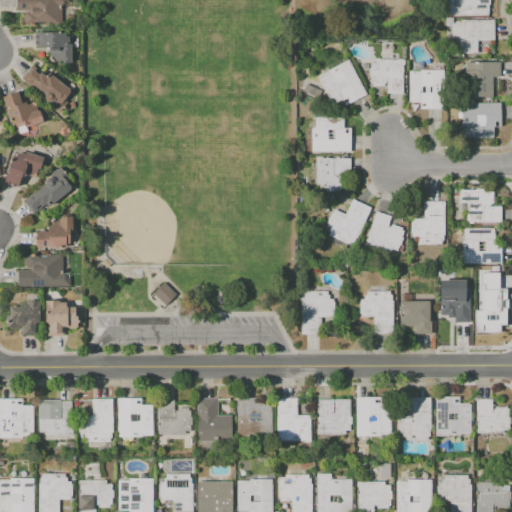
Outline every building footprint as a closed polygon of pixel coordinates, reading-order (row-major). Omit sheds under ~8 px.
[(16,0),(69,0),(69,2),(62,2),(62,25),(45,25),(45,22),(36,22),(36,25),(24,25),(24,10),(17,10),(16,0)] [(448,0),(487,0),(488,3),(484,3),(484,0),(481,0),(481,3),(479,3),(479,15),(448,16),(448,0)] [(451,23),(454,23),(454,22),(460,22),(460,20),(493,19),(493,40),(476,41),(476,53),(451,53),(451,23)] [(36,33),(64,32),(64,36),(69,36),(69,43),(71,43),(72,63),(59,63),(59,61),(49,61),(49,50),(47,50),(47,46),(36,46),(36,33)] [(370,83),(369,62),(376,62),(376,59),(404,59),(404,65),(401,65),(402,93),(387,94),(387,85),(372,85),(372,83),(370,83)] [(348,60),(366,93),(344,104),(341,99),(332,104),(317,76),(348,60)] [(464,62),(499,61),(500,77),(492,77),(493,97),(465,97),(464,62)] [(71,91),(69,94),(70,94),(59,109),(22,79),(31,68),(39,74),(41,72),(46,76),(49,72),(71,91)] [(443,109),(419,110),(419,102),(409,102),(408,71),(419,71),(419,70),(442,69),(443,109)] [(11,125),(3,97),(18,92),(21,103),(26,102),(26,105),(37,102),(39,111),(41,111),(44,121),(16,129),(15,124),(11,125)] [(499,103),(500,139),(465,139),(464,104),(499,103)] [(311,152),(311,128),(312,128),(312,117),(343,117),(343,127),(350,127),(350,151),(311,152)] [(43,157),(36,177),(26,173),(24,177),(21,176),(17,188),(3,183),(13,154),(16,155),(17,152),(24,155),(25,151),(43,157)] [(316,157),(339,157),(339,158),(350,158),(350,175),(339,175),(339,192),(316,192),(316,180),(310,180),(310,170),(312,170),(312,167),(316,167),(316,157)] [(33,214),(22,199),(45,184),(42,179),(60,167),(67,177),(65,179),(72,189),(49,205),(48,203),(33,214)] [(466,223),(466,202),(459,203),(458,189),(462,189),(462,190),(475,190),(475,189),(493,188),(493,203),(490,203),(490,206),(501,206),(501,223),(466,223)] [(329,235),(330,233),(328,232),(330,228),(325,226),(333,208),(345,214),(352,200),(370,208),(353,246),(329,235)] [(417,243),(417,241),(416,241),(416,236),(412,236),(412,234),(410,234),(410,222),(412,222),(412,218),(424,218),(424,201),(444,201),(444,243),(417,243)] [(365,244),(375,212),(390,216),(387,226),(391,227),(391,225),(402,228),(402,230),(405,231),(399,252),(392,250),(391,252),(365,244)] [(34,249),(34,231),(47,231),(47,227),(50,226),(50,218),(60,218),(60,216),(72,216),(73,245),(66,245),(66,248),(34,249)] [(463,229),(502,230),(501,264),(462,263),(463,229)] [(17,287),(17,267),(25,267),(25,254),(63,253),(63,272),(70,272),(70,286),(17,287)] [(498,272),(480,272),(481,310),(474,310),(474,332),(499,332),(499,325),(506,325),(506,288),(499,288),(498,272)] [(439,280),(470,279),(470,294),(484,294),(484,290),(497,290),(497,309),(485,310),(485,304),(470,304),(470,314),(440,314),(439,280)] [(152,294),(164,306),(175,295),(162,283),(152,294)] [(301,333),(302,289),(327,290),(327,295),(329,295),(329,299),(334,299),(334,317),(319,316),(318,334),(301,333)] [(392,333),(371,333),(372,317),(359,316),(360,299),(364,299),(364,294),(365,294),(365,290),(390,291),(389,295),(391,295),(391,300),(393,300),(392,333)] [(38,335),(22,335),(22,329),(10,329),(9,307),(19,306),(19,302),(25,302),(25,300),(39,300),(39,322),(35,322),(35,332),(38,332),(38,335)] [(47,335),(47,322),(46,322),(45,301),(62,301),(62,303),(75,302),(75,316),(77,316),(77,324),(75,324),(75,327),(64,327),(64,335),(47,335)] [(399,301),(428,301),(428,314),(430,314),(430,334),(412,334),(412,325),(399,325),(399,301)] [(356,436),(356,397),(380,397),(380,404),(389,404),(389,436),(356,436)] [(429,440),(401,440),(401,433),(396,433),(396,411),(409,411),(409,397),(429,397),(429,440)] [(435,436),(435,397),(459,397),(459,403),(469,403),(469,433),(459,433),(459,436),(435,436)] [(0,438),(0,398),(22,398),(22,405),(32,405),(33,438),(0,438)] [(117,437),(117,398),(141,398),(141,404),(151,404),(151,437),(117,437)] [(197,441),(197,398),(216,399),(216,415),(231,415),(231,441),(197,441)] [(236,436),(237,398),(261,398),(261,403),(271,403),(271,436),(236,436)] [(279,441),(279,437),(276,437),(276,398),(297,398),(297,414),(309,414),(309,442),(279,441)] [(474,433),(474,398),(492,398),(492,409),(495,409),(495,406),(506,406),(506,409),(508,409),(508,416),(509,416),(509,433),(474,433)] [(109,441),(84,441),(84,435),(80,435),(80,416),(92,416),(92,399),(112,399),(112,437),(109,437),(109,441)] [(317,399),(350,400),(350,416),(351,416),(351,424),(350,424),(350,431),(345,431),(345,433),(317,433),(317,399)] [(39,435),(38,400),(71,400),(71,412),(74,412),(74,435),(39,435)] [(157,435),(157,430),(158,430),(158,401),(174,401),(174,410),(177,410),(177,408),(188,408),(188,410),(190,410),(190,417),(192,417),(192,425),(190,425),(190,431),(184,431),(184,435),(157,435)] [(272,511),(248,511),(237,511),(238,462),(248,463),(248,479),(273,478),(272,511)] [(38,511),(38,483),(39,483),(39,477),(41,477),(41,473),(65,473),(65,477),(66,477),(66,481),(71,481),(71,484),(72,484),(72,499),(59,499),(58,511),(38,511)] [(192,511),(172,511),(172,501),(158,501),(158,485),(160,485),(160,482),(163,482),(163,478),(165,478),(165,474),(189,474),(189,478),(191,478),(191,484),(192,484),(192,511)] [(310,511),(290,511),(291,500),(278,500),(278,477),(285,477),(285,474),(308,475),(308,479),(310,479),(310,484),(311,484),(310,511)] [(316,511),(316,474),(330,474),(330,480),(352,480),(352,511),(316,511)] [(470,511),(450,511),(450,501),(436,501),(436,486),(437,486),(437,483),(441,483),(441,479),(443,479),(443,474),(467,475),(467,479),(469,479),(469,485),(470,485),(470,511)] [(0,511),(0,479),(9,479),(9,478),(34,478),(33,511),(0,511)] [(151,511),(128,511),(128,510),(117,510),(118,480),(128,480),(128,478),(152,478),(152,496),(151,496),(151,511)] [(430,479),(430,511),(395,511),(395,481),(406,481),(406,479),(430,479)] [(77,511),(78,481),(105,481),(105,484),(111,484),(111,490),(113,490),(113,498),(112,498),(112,508),(98,508),(98,505),(95,505),(95,511),(77,511)] [(197,511),(197,481),(234,481),(234,511),(197,511)] [(357,511),(358,481),(384,481),(384,485),(389,485),(389,491),(391,491),(391,499),(389,499),(389,506),(388,506),(388,508),(376,508),(376,506),(373,506),(373,508),(373,511),(357,511)] [(476,511),(476,483),(509,483),(509,508),(492,508),(492,511),(476,511)]
